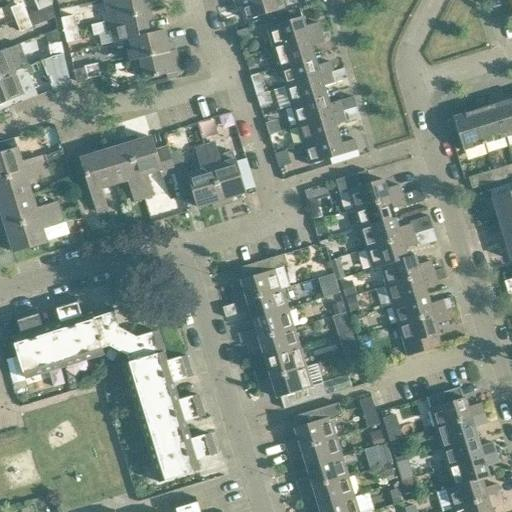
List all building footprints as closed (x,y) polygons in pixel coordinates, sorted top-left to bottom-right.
[(33,0),(38,11),(52,5),(50,0),(33,0)] [(105,22),(150,12),(148,4),(142,5),(141,0),(106,0),(104,0),(107,11),(103,12),(105,22)] [(280,0),(240,0),(234,2),(237,9),(243,7),(247,20),(284,9),(280,0)] [(511,0),(490,0),(493,9),(511,2),(511,0)] [(28,16),(27,15),(23,4),(11,9),(16,20),(28,16)] [(27,15),(28,16),(31,24),(56,13),(54,4),(52,5),(38,11),(27,15)] [(73,9),(80,29),(94,24),(87,5),(73,9)] [(129,39),(149,34),(146,22),(152,21),(150,12),(105,22),(107,32),(111,31),(114,43),(129,39)] [(32,27),(31,24),(28,16),(16,20),(20,32),(32,27)] [(64,31),(76,29),(74,16),(62,19),(64,31)] [(273,47),(321,33),(317,23),(305,27),(302,17),(267,28),(273,47)] [(248,28),(237,32),(239,40),(250,36),(248,28)] [(76,29),(64,31),(67,43),(79,41),(76,29)] [(140,58),(175,50),(173,43),(167,44),(164,31),(149,34),(129,39),(131,50),(127,51),(130,61),(140,59),(140,58)] [(279,67),(314,57),(311,48),(324,44),(321,33),(273,47),(279,67)] [(51,58),(64,55),(61,43),(48,45),(51,58)] [(0,78),(14,73),(5,50),(0,52),(0,78)] [(140,58),(140,59),(145,80),(166,75),(167,79),(177,77),(176,73),(180,72),(175,50),(140,58)] [(64,55),(51,58),(54,70),(52,70),(56,89),(70,83),(64,55)] [(285,87),(333,72),(330,62),(317,66),(314,57),(279,67),(285,87)] [(85,68),(88,80),(100,77),(97,64),(85,67),(85,68)] [(76,82),(88,80),(85,68),(73,71),(76,82)] [(291,106),(326,95),(323,87),(347,80),(344,69),(333,72),(285,87),(291,106)] [(14,73),(0,78),(0,105),(23,96),(14,73)] [(258,74),(250,77),(256,96),(265,93),(258,74)] [(269,92),(257,96),(260,106),(272,102),(269,92)] [(297,125),(356,107),(353,97),(329,105),(326,95),(291,106),(297,125)] [(504,138),(511,135),(511,99),(494,105),(504,138)] [(484,145),(504,138),(494,105),(474,111),(484,145)] [(303,145),(338,134),(335,126),(360,118),(356,107),(297,125),(303,145)] [(458,133),(463,151),(484,145),(474,112),(453,118),(454,122),(449,123),(453,135),(458,133)] [(338,134),(303,145),(309,166),(357,151),(354,140),(341,144),(338,134)] [(174,173),(174,171),(167,148),(155,151),(151,137),(137,142),(135,137),(126,140),(144,199),(153,196),(147,175),(161,171),(162,177),(174,173)] [(135,202),(144,199),(126,140),(117,143),(118,148),(104,153),(113,186),(128,181),(135,202)] [(205,147),(223,206),(232,203),(231,198),(245,193),(235,160),(221,165),(214,144),(205,147)] [(214,209),(223,206),(205,147),(195,150),(201,168),(188,173),(186,167),(174,171),(174,173),(182,198),(194,194),(198,208),(212,204),(214,209)] [(0,180),(46,167),(43,157),(22,163),(18,149),(0,154),(0,180)] [(113,186),(104,153),(91,157),(89,151),(79,154),(97,213),(107,210),(101,189),(113,186)] [(495,182),(511,177),(511,164),(492,171),(495,182)] [(0,205),(32,196),(27,182),(48,175),(46,167),(0,180),(0,205)] [(348,190),(374,182),(370,170),(335,181),(339,193),(348,190)] [(472,190),(495,182),(492,171),(468,178),(472,190)] [(354,210),(401,196),(398,185),(386,189),(383,180),(374,182),(348,190),(354,210)] [(360,230),(395,219),(392,210),(405,206),(405,208),(424,201),(421,190),(401,196),(354,210),(360,230)] [(499,219),(511,215),(511,191),(487,200),(490,208),(495,206),(499,219)] [(0,227),(1,231),(60,213),(57,203),(36,209),(32,196),(0,205),(0,206),(4,220),(0,220),(0,227)] [(60,213),(1,231),(4,240),(10,239),(13,253),(46,243),(42,228),(63,222),(60,213)] [(500,241),(511,237),(511,215),(499,219),(503,232),(497,233),(500,241)] [(360,230),(366,249),(413,234),(414,235),(433,229),(429,217),(410,222),(410,224),(398,228),(395,219),(360,230)] [(324,219),(313,222),(318,236),(329,232),(324,219)] [(379,266),(407,258),(404,249),(416,245),(417,248),(437,242),(433,229),(414,235),(413,234),(366,249),(372,268),(379,266)] [(511,237),(500,241),(502,250),(508,248),(511,261),(511,260),(511,237)] [(385,286),(433,271),(430,261),(418,265),(415,255),(407,258),(379,266),(385,286)] [(231,294),(234,304),(281,289),(291,286),(285,266),(276,269),(273,258),(241,268),(244,279),(241,280),(243,290),(231,294)] [(443,269),(433,271),(437,282),(446,279),(443,269)] [(303,278),(306,290),(338,282),(335,270),(303,278)] [(385,286),(391,306),(427,295),(424,286),(437,282),(433,271),(385,286)] [(341,285),(346,297),(357,294),(352,281),(341,285)] [(226,318),(250,311),(253,320),(288,309),(281,289),(234,304),(222,307),(226,318)] [(397,325),(446,311),(442,300),(430,304),(427,295),(391,306),(397,325)] [(102,349),(90,315),(82,318),(76,298),(55,304),(61,324),(51,327),(63,367),(104,354),(102,349)] [(452,298),(442,300),(446,311),(455,308),(452,298)] [(341,303),(332,306),(335,316),(344,313),(341,303)] [(118,351),(127,333),(118,328),(112,307),(90,314),(90,315),(102,349),(109,346),(118,351)] [(253,320),(256,329),(231,337),(234,346),(246,343),(294,328),(288,309),(253,320)] [(63,367),(51,327),(43,330),(37,310),(16,316),(22,336),(12,339),(24,379),(63,367)] [(446,311),(397,325),(407,357),(441,346),(437,335),(439,335),(436,325),(449,321),(446,311)] [(265,359),(300,348),(294,328),(246,343),(249,354),(262,350),(265,359)] [(129,363),(163,354),(164,353),(158,331),(137,338),(127,333),(118,351),(127,356),(129,363)] [(318,350),(346,345),(344,333),(316,338),(318,350)] [(258,382),(306,367),(300,348),(265,359),(268,368),(255,372),(258,382)] [(135,404),(175,392),(172,383),(192,377),(186,356),(166,362),(163,354),(129,363),(123,365),(135,404)] [(306,367),(258,382),(261,393),(274,389),(277,398),(280,397),(284,409),(327,396),(323,383),(312,387),(306,367)] [(357,370),(337,372),(338,383),(358,381),(357,370)] [(147,443),(187,431),(185,422),(204,416),(197,395),(178,401),(175,392),(135,404),(147,443)] [(430,408),(429,409),(435,429),(483,414),(480,404),(468,408),(465,398),(448,403),(445,392),(427,398),(430,408)] [(288,452),(335,437),(330,421),(341,415),(338,403),(293,417),(297,428),(295,428),(298,438),(285,442),(288,452)] [(395,414),(385,418),(382,418),(389,442),(391,441),(402,438),(395,414)] [(441,448),(477,437),(474,428),(487,424),(483,414),(435,429),(441,448)] [(187,431),(147,443),(159,483),(199,471),(196,461),(216,455),(209,434),(190,440),(187,431)] [(307,468),(341,457),(335,437),(288,452),(291,463),(304,459),(307,468)] [(447,468),(495,453),(492,443),(480,447),(477,437),(441,448),(447,468)] [(391,462),(387,451),(375,454),(378,466),(391,462)] [(447,490),(489,477),(486,467),(499,464),(495,453),(447,468),(453,487),(446,490),(447,490)] [(300,491),(347,477),(341,457),(307,468),(310,477),(297,481),(300,491)] [(401,482),(413,479),(407,459),(395,463),(401,482)] [(319,507),(353,496),(347,477),(300,491),(303,502),(316,498),(319,507)] [(452,509),(500,494),(497,484),(484,488),(482,480),(489,477),(447,490),(452,509)] [(413,479),(401,482),(405,495),(417,492),(413,479)] [(453,511),(491,511),(491,509),(503,505),(500,494),(452,509),(453,511)] [(357,511),(353,496),(319,507),(320,511),(357,511)] [(199,511),(195,498),(174,504),(176,511),(199,511)]
